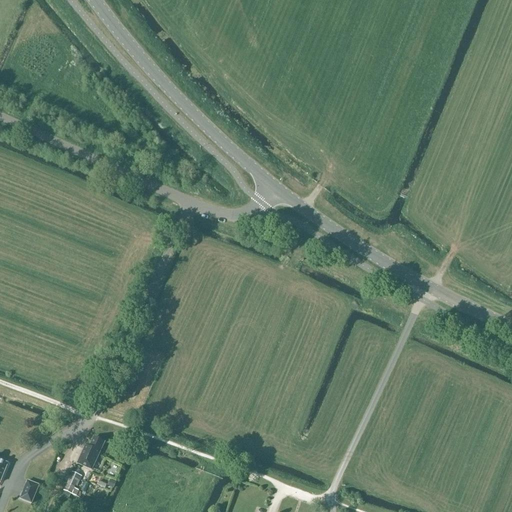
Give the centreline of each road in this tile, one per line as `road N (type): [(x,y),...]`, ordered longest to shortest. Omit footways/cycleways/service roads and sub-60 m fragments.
road 1 (unclassified): [(0,117),(223,213),(257,210),(274,187)]
road 2 (tertiary): [(511,328),(425,287),(274,187)]
road 3 (tertiary): [(274,187),(181,102),(92,0)]
